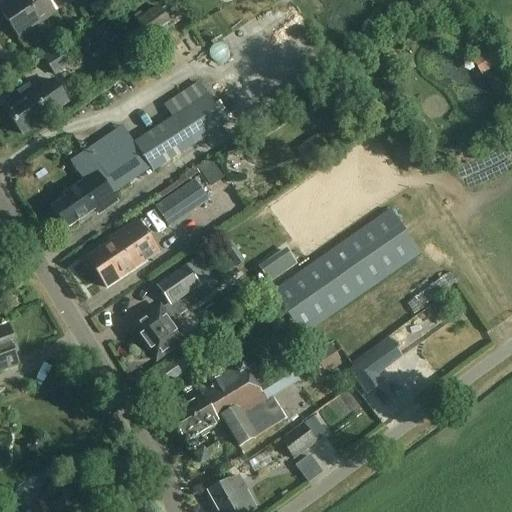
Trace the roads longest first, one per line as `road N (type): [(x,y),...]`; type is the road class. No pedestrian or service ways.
road 1 (tertiary): [(176,511),(135,423),(0,190)]
road 2 (unclassified): [(290,511),(511,345)]
